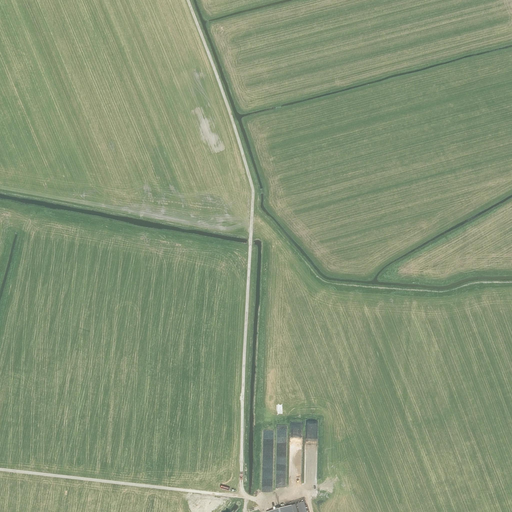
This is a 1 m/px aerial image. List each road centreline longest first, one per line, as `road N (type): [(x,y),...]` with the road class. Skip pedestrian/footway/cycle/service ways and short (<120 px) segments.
road 1 (track): [(246,497),(252,191),(187,0)]
road 2 (track): [(0,469),(258,501)]
